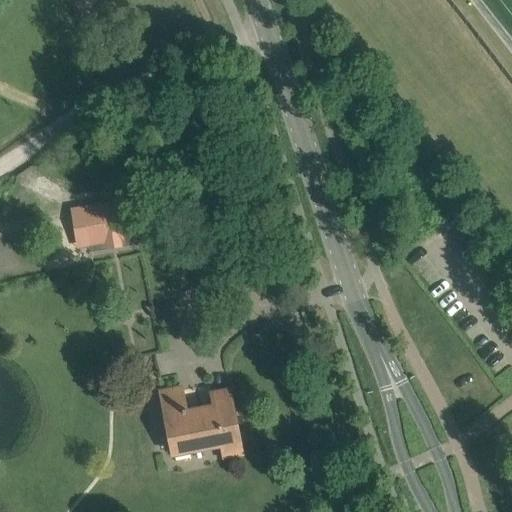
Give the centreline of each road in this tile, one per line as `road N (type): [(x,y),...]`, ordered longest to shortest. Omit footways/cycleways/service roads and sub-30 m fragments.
road 1 (tertiary): [(393,381),(353,301),(252,0)]
road 2 (tertiary): [(456,511),(438,453),(393,381)]
road 3 (tertiary): [(393,381),(398,444),(430,511)]
